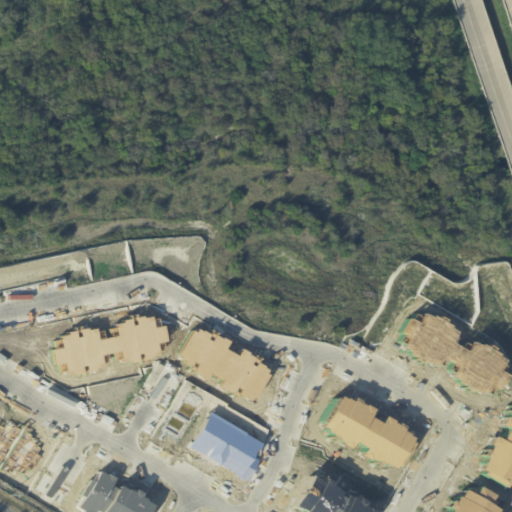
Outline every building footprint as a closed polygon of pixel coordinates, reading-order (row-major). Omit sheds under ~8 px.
[(408,317),(416,321),(422,311),(438,318),(439,315),(447,319),(445,322),(458,330),(452,342),(467,350),(472,340),(486,347),(488,344),(496,348),(494,352),(506,358),(500,371),(507,375),(500,390),(492,386),(488,396),(478,391),(477,393),(471,390),(469,392),(460,387),(461,384),(456,382),(457,379),(451,376),(456,367),(444,360),(440,367),(437,365),(436,367),(428,363),(427,365),(421,362),(419,364),(412,359),(413,356),(406,353),(407,351),(401,347),(403,344),(394,338),(408,317)] [(57,335),(65,334),(65,331),(71,330),(71,327),(79,325),(80,328),(87,326),(88,329),(96,327),(98,339),(116,335),(113,323),(121,321),(121,320),(127,318),(126,315),(136,313),(136,316),(143,315),(143,316),(152,315),(155,326),(163,324),(167,341),(158,344),(160,355),(152,357),(152,359),(130,364),(129,361),(121,363),(120,359),(114,361),(112,354),(106,355),(108,362),(104,363),(104,367),(96,368),(96,370),(74,374),(73,373),(65,374),(64,371),(58,373),(57,365),(54,366),(50,349),(54,348),(52,340),(58,339),(57,335)] [(191,329),(194,331),(196,328),(207,333),(211,328),(231,340),(226,348),(236,354),(240,347),(262,358),(259,362),(266,366),(265,368),(269,370),(251,401),(246,398),(245,400),(239,396),(237,399),(217,386),(221,380),(210,373),(207,380),(185,368),(188,364),(183,362),(183,360),(179,358),(180,355),(177,353),(191,329)] [(339,395),(351,401),(353,398),(360,401),(360,403),(373,410),(369,416),(379,423),(383,416),(393,420),(392,422),(403,428),(402,431),(414,437),(395,471),(372,458),(370,461),(359,456),(363,448),(353,443),(349,449),(337,443),(339,441),(317,429),(339,395)] [(482,473),(506,488),(508,485),(511,487),(511,485),(511,404),(499,425),(507,429),(500,439),(493,435),(481,455),(486,458),(480,469),(484,472),(482,473)] [(206,411),(260,444),(253,458),(257,460),(246,482),(185,448),(206,411)] [(0,425),(3,427),(7,421),(32,435),(31,437),(39,440),(32,451),(41,456),(32,470),(28,468),(23,466),(18,476),(0,467),(0,425)] [(60,465),(68,470),(51,499),(43,494),(60,465)] [(98,470),(115,479),(111,486),(116,489),(118,485),(133,492),(134,489),(142,493),(140,497),(153,504),(148,511),(83,511),(84,511),(76,507),(82,497),(79,495),(88,478),(92,480),(98,470)] [(309,474),(323,482),(325,478),(332,482),(331,485),(342,491),(339,495),(343,497),(346,493),(356,499),(357,497),(366,501),(363,505),(374,511),(302,511),(290,506),(309,474)] [(478,486),(495,495),(490,504),(499,509),(497,511),(446,511),(448,509),(445,507),(450,499),(454,501),(463,489),(473,494),(478,486)]
